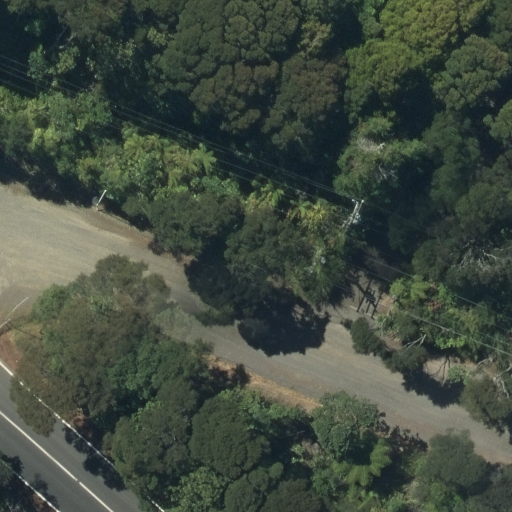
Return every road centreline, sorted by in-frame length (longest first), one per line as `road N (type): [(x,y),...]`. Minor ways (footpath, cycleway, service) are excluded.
road 1 (residential): [(511,426),(303,335),(0,228)]
road 2 (tertiary): [(0,403),(117,511)]
